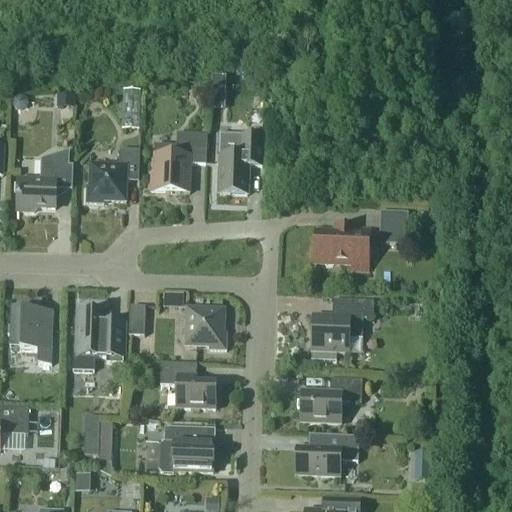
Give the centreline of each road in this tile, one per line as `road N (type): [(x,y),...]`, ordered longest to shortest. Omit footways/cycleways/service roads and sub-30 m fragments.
road 1 (residential): [(262,287),(271,228),(131,239),(103,266)]
road 2 (residential): [(243,511),(262,287)]
road 3 (residential): [(262,287),(126,283),(103,266)]
